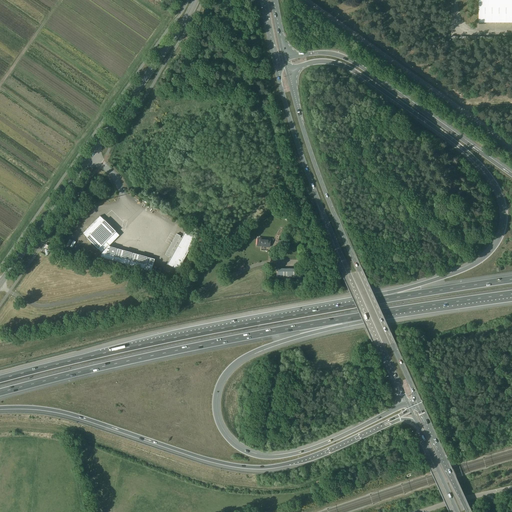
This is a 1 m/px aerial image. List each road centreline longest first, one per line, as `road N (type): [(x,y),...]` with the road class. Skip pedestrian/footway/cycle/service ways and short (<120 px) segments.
road 1 (motorway): [(286,68),(329,61),(354,70),(465,150),(498,189),(504,222),(492,250),(465,269),(382,299)]
road 2 (motorway): [(408,404),(287,455),(245,452),(219,426),(219,381),(241,358),(374,314)]
road 3 (motorway): [(0,407),(66,413),(250,468),(309,456),(398,415)]
road 4 (motorway): [(382,299),(0,379)]
road 5 (motorway): [(0,392),(374,314)]
road 6 (primary): [(275,65),(316,195),(408,404)]
road 7 (primary): [(418,402),(319,177),(286,68)]
road 8 (secondary): [(0,283),(194,0)]
road 9 (motorway): [(511,175),(346,57),(284,59)]
road 10 (motorway): [(374,314),(511,294)]
road 11 (motorway): [(511,280),(382,299)]
road 12 (primary): [(469,511),(418,402)]
